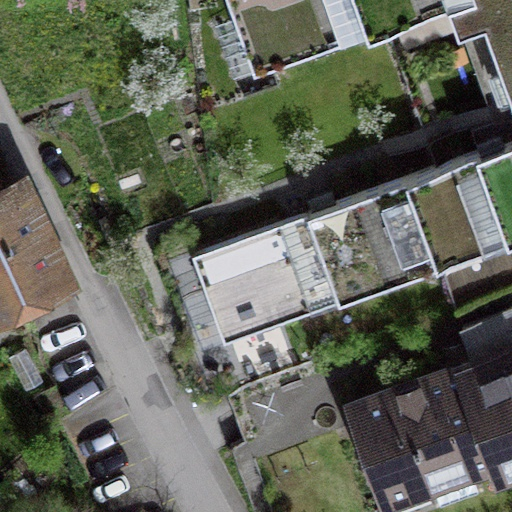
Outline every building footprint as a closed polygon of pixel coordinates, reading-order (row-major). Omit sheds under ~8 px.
[(227,0),(251,63),(364,22),(355,0),(227,0)] [(511,0),(355,0),(364,22),(424,0),(454,0),(456,6),(471,0),(486,0),(507,58),(511,55),(511,0)] [(511,229),(511,55),(507,58),(511,69),(511,133),(403,173),(434,258),(511,229)] [(20,168),(0,177),(0,315),(73,283),(20,168)] [(223,335),(434,258),(403,173),(192,250),(223,335)] [(511,346),(452,368),(448,355),(338,395),(379,507),(489,468),(490,472),(511,464),(511,346)]
